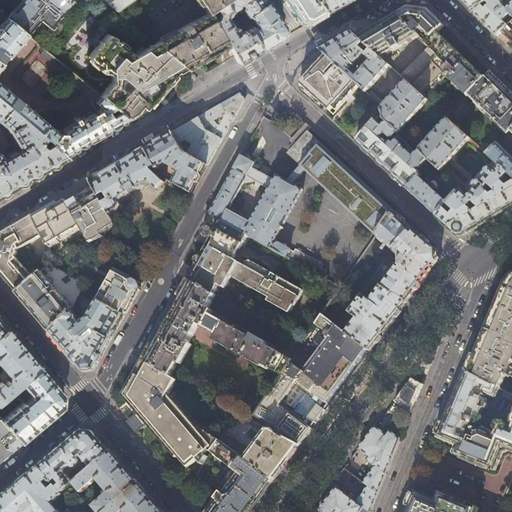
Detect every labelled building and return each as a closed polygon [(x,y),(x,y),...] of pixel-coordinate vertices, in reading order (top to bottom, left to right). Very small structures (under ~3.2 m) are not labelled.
[(22,0),(7,18),(26,35),(39,19),(50,27),(58,18),(64,23),(68,18),(65,15),(77,0),(22,0)] [(101,0),(115,12),(132,0),(101,0)] [(196,0),(206,14),(154,43),(184,67),(208,53),(227,43),(209,12),(224,1),(225,0),(196,0)] [(225,0),(224,1),(229,9),(230,10),(237,6),(238,4),(241,5),(239,10),(241,13),(243,12),(246,16),(249,14),(267,2),(265,0),(225,0)] [(289,0),(290,1),(302,19),(309,21),(315,18),(324,12),(315,2),(317,1),(316,0),(289,0)] [(316,0),(317,1),(315,2),(324,12),(337,5),(346,0),(316,0)] [(460,0),(472,11),(490,0),(460,0)] [(511,23),(511,4),(507,10),(502,4),(503,3),(503,2),(501,0),(490,0),(472,11),(488,27),(497,36),(502,32),(511,23)] [(231,10),(230,10),(229,9),(224,1),(209,12),(227,43),(238,63),(250,56),(260,50),(248,29),(248,28),(242,31),(238,30),(232,20),(229,21),(227,16),(229,15),(231,10)] [(277,17),(267,2),(249,14),(255,24),(248,29),(260,50),(275,41),(283,36),(285,29),(277,17)] [(409,8),(399,13),(404,23),(426,45),(444,26),(434,16),(429,10),(409,8)] [(378,26),(358,38),(364,43),(372,50),(389,66),(406,81),(411,85),(434,63),(439,57),(426,45),(404,23),(399,13),(378,26)] [(0,26),(0,100),(7,107),(64,155),(85,143),(112,127),(127,118),(126,118),(99,95),(48,53),(39,46),(39,48),(64,69),(59,74),(91,100),(90,102),(95,111),(84,118),(83,116),(76,120),(75,117),(72,119),(74,122),(68,125),(68,126),(63,130),(63,132),(57,133),(0,84),(0,65),(2,64),(0,61),(0,60),(4,56),(7,58),(26,35),(7,18),(0,26)] [(511,23),(502,32),(511,42),(511,23)] [(469,50),(444,26),(426,45),(439,57),(434,63),(444,72),(467,95),(468,94),(484,78),(467,61),(473,54),(469,50)] [(351,31),(341,37),(320,49),(327,56),(359,86),(365,92),(389,66),(372,50),(368,55),(360,48),(364,43),(358,38),(351,31)] [(142,108),(175,70),(176,71),(184,67),(154,43),(144,49),(140,46),(133,55),(106,33),(99,42),(94,48),(87,57),(95,63),(96,63),(97,68),(102,67),(102,72),(105,71),(110,76),(111,82),(99,95),(126,118),(134,114),(140,107),(142,108)] [(336,111),(359,86),(327,56),(326,56),(312,64),(301,70),(300,84),(303,87),(312,95),(329,111),(332,107),(336,111)] [(444,72),(434,63),(411,85),(421,95),(444,72)] [(511,92),(491,72),(484,78),(468,94),(508,134),(511,131),(511,130),(511,92)] [(421,95),(411,85),(406,81),(381,108),(386,122),(389,125),(398,132),(427,100),(421,95)] [(368,94),(379,105),(382,101),(371,91),(368,94)] [(246,99),(240,94),(219,106),(199,118),(208,132),(224,139),(232,125),(246,99)] [(7,107),(0,115),(0,123),(3,126),(1,127),(7,138),(11,136),(18,148),(2,157),(0,154),(0,153),(0,197),(29,180),(68,158),(64,155),(7,107)] [(186,126),(173,133),(186,153),(209,166),(215,155),(224,139),(208,132),(199,118),(186,126)] [(448,118),(418,151),(428,159),(430,162),(440,171),(471,138),(448,118)] [(398,132),(389,125),(385,125),(382,128),(375,121),(356,142),(385,168),(407,189),(420,174),(415,170),(417,168),(420,168),(428,159),(418,151),(413,157),(403,147),(403,146),(402,145),(402,144),(396,139),(394,141),(392,139),(392,140),(391,139),(388,142),(380,135),(384,131),(390,136),(394,136),(398,132)] [(289,141),(292,143),(295,140),(298,143),(308,132),(311,128),(306,123),(289,141)] [(511,156),(499,144),(488,155),(500,166),(510,175),(511,176),(511,130),(511,131),(511,132),(511,156)] [(404,131),(400,135),(408,142),(411,138),(404,131)] [(295,140),(292,143),(288,148),(291,151),(288,155),(377,235),(394,210),(308,132),(298,143),(295,140)] [(162,139),(146,148),(158,169),(167,164),(181,172),(174,183),(193,194),(199,183),(209,166),(186,153),(173,133),(162,139)] [(411,138),(408,142),(416,149),(419,145),(411,138)] [(162,176),(158,169),(146,148),(134,155),(110,169),(90,180),(95,188),(112,215),(121,211),(123,206),(121,202),(125,197),(144,186),(151,186),(158,192),(159,190),(169,180),(162,176)] [(274,180),(252,169),(255,164),(241,156),(209,214),(216,218),(248,235),(323,277),(327,272),(320,268),(322,265),(296,250),(294,252),(280,244),(278,244),(276,246),(273,244),(304,190),(277,175),(274,180)] [(444,174),(440,171),(430,162),(420,174),(407,189),(411,193),(418,199),(431,211),(437,216),(445,207),(448,203),(461,190),(444,174)] [(452,214),(445,207),(437,216),(446,225),(456,234),(463,235),(511,206),(511,205),(511,184),(508,187),(503,183),(510,175),(500,166),(495,171),(490,167),(471,187),(475,190),(469,196),(462,189),(465,187),(447,170),(444,174),(461,190),(448,203),(456,210),(452,214)] [(117,224),(112,215),(95,188),(94,188),(83,195),(68,204),(79,223),(91,244),(96,241),(95,239),(111,230),(110,227),(117,224)] [(55,211),(67,204),(65,201),(60,199),(42,210),(47,219),(48,218),(48,217),(49,217),(49,216),(50,216),(51,216),(52,216),(57,213),(55,211)] [(81,227),(79,223),(68,204),(67,204),(55,211),(57,213),(52,216),(51,216),(50,216),(49,216),(49,217),(48,217),(48,218),(47,219),(42,210),(40,211),(32,216),(41,236),(47,247),(81,227)] [(400,255),(400,260),(400,264),(397,264),(381,285),(407,301),(419,286),(429,272),(431,269),(437,261),(436,250),(405,221),(394,210),(377,235),(400,255)] [(35,271),(30,276),(14,256),(16,254),(16,252),(16,251),(41,236),(32,216),(17,224),(0,234),(0,273),(3,277),(16,292),(37,273),(35,271)] [(234,260),(248,235),(216,218),(210,228),(215,230),(204,249),(187,279),(215,294),(219,286),(225,289),(231,277),(269,298),(267,301),(289,313),(294,305),(295,306),(304,290),(250,260),(247,261),(245,265),(234,260)] [(396,259),(400,260),(400,255),(377,235),(353,270),(377,283),(381,277),(377,274),(385,263),(390,267),(396,259)] [(47,271),(44,267),(37,273),(16,292),(22,299),(40,321),(49,332),(65,316),(69,309),(71,307),(45,276),(47,271)] [(128,302),(136,289),(139,288),(140,288),(141,287),(140,287),(138,282),(139,280),(115,267),(98,299),(125,314),(126,314),(125,313),(124,310),(128,302)] [(466,371),(500,388),(505,377),(508,378),(509,376),(511,377),(511,278),(509,282),(506,288),(499,306),(484,342),(478,356),(473,354),(466,371)] [(216,295),(215,294),(187,279),(178,296),(182,298),(178,305),(160,336),(155,346),(151,344),(142,360),(145,361),(156,367),(171,376),(178,363),(181,365),(192,345),(189,343),(200,324),(217,334),(214,340),(282,377),(292,362),(293,360),(268,346),(270,343),(253,335),(252,338),(210,315),(213,310),(209,308),(216,295)] [(399,312),(407,301),(381,285),(371,299),(363,294),(350,312),(357,317),(346,332),(367,348),(370,351),(378,340),(399,312)] [(72,310),(69,309),(65,316),(49,332),(56,339),(68,354),(82,370),(94,369),(97,365),(103,354),(110,342),(120,324),(125,314),(98,299),(88,316),(84,319),(86,321),(79,327),(75,322),(77,319),(78,316),(72,310)] [(358,360),(367,348),(346,332),(323,315),(317,324),(326,331),(323,335),(328,339),(303,370),(294,363),(292,362),(282,377),(252,420),(266,427),(300,445),(308,434),(312,428),(311,427),(302,420),(304,418),(293,410),(292,410),(291,410),(290,410),(289,410),(289,411),(280,405),(297,381),(326,403),(329,399),(358,360)] [(25,349),(6,327),(0,331),(0,365),(8,375),(8,381),(4,384),(1,382),(0,382),(0,402),(21,385),(40,368),(25,349)] [(171,376),(156,367),(145,361),(136,377),(127,394),(133,402),(139,410),(138,411),(148,423),(149,421),(163,438),(185,463),(189,467),(209,450),(212,452),(220,439),(200,425),(197,427),(170,394),(178,379),(171,376)] [(40,368),(21,385),(31,397),(23,403),(22,402),(3,418),(0,414),(0,418),(7,427),(11,423),(15,428),(11,431),(21,442),(42,425),(62,407),(63,395),(54,384),(40,368)] [(477,465),(487,470),(487,468),(493,471),(493,470),(495,471),(500,460),(499,460),(503,453),(508,450),(511,451),(511,418),(510,423),(511,423),(511,424),(510,428),(508,427),(505,423),(500,421),(500,420),(498,416),(496,415),(496,414),(490,412),(490,413),(487,412),(484,413),(483,415),(481,414),(484,408),(487,407),(488,404),(487,402),(488,400),(481,397),(483,392),(496,397),(500,388),(466,371),(465,370),(455,395),(445,422),(440,420),(435,434),(438,435),(437,438),(456,446),(452,453),(454,454),(454,455),(460,457),(459,458),(469,462),(469,463),(471,464),(477,466),(477,465)] [(395,401),(411,412),(423,384),(412,378),(395,401)] [(317,405),(319,403),(323,407),(326,403),(297,381),(280,405),(289,411),(289,410),(290,410),(291,410),(292,410),(293,410),(304,418),(302,420),(311,427),(314,423),(307,418),(309,416),(314,420),(322,409),(317,405)] [(133,431),(145,425),(139,413),(128,418),(133,431)] [(0,442),(9,453),(10,451),(17,446),(21,442),(11,431),(7,427),(0,418),(0,442)] [(291,456),(300,445),(266,427),(248,449),(224,431),(220,439),(273,480),(291,456)] [(364,482),(368,485),(378,492),(394,452),(400,438),(398,436),(390,431),(387,435),(379,429),(376,427),(368,437),(358,450),(369,457),(367,460),(376,466),(364,482)] [(64,445),(39,466),(53,483),(57,479),(61,484),(57,488),(61,493),(73,483),(75,482),(68,474),(80,463),(81,462),(81,461),(81,459),(80,458),(82,456),(92,468),(111,451),(101,439),(94,431),(82,430),(64,445)] [(273,480),(220,439),(212,452),(224,460),(237,470),(205,511),(249,511),(266,490),(273,480)] [(0,460),(1,459),(9,453),(0,442),(0,460)] [(111,451),(92,468),(75,482),(73,483),(80,492),(97,479),(108,492),(92,506),(96,511),(121,511),(124,510),(125,511),(163,511),(156,504),(124,466),(111,451)] [(53,483),(39,466),(16,486),(0,499),(0,511),(59,511),(53,504),(63,496),(61,493),(57,488),(53,483)] [(369,511),(373,503),(378,492),(368,485),(356,501),(337,487),(329,497),(319,510),(321,511),(359,511),(363,508),(368,511),(369,511)] [(407,506),(405,511),(478,511),(480,509),(478,508),(478,507),(472,505),(473,503),(457,497),(445,492),(445,493),(439,491),(439,492),(437,491),(434,498),(415,490),(414,493),(410,492),(409,495),(405,505),(407,506)]
